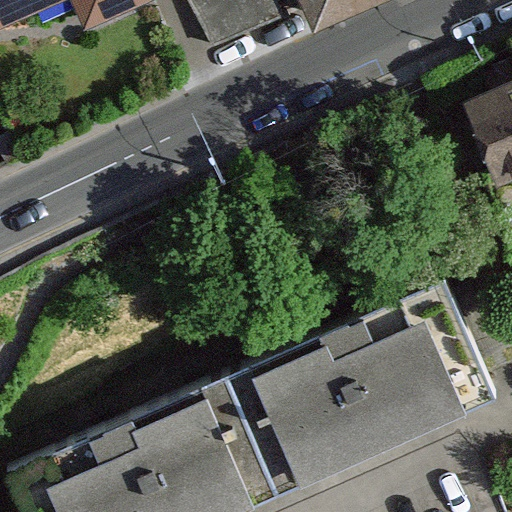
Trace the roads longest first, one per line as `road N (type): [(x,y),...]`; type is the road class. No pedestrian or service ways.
road 1 (tertiary): [(0,218),(456,0)]
road 2 (residential): [(511,428),(304,511)]
